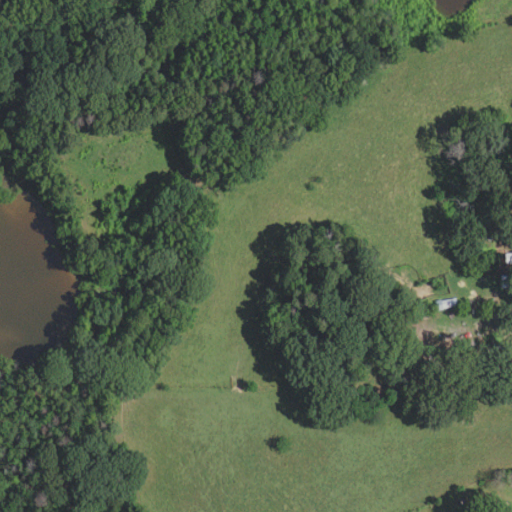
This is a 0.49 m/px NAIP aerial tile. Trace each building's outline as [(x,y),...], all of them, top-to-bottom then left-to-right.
[(508,273),(495,273),(495,259),(503,259),(504,265),(507,265),(508,273)] [(507,289),(500,289),(499,276),(507,276),(507,289)] [(442,309),(441,301),(455,299),(457,306),(442,309)] [(440,300),(442,310),(436,311),(434,302),(440,300)] [(473,308),(466,309),(465,301),(473,301),(473,308)] [(475,347),(469,350),(466,343),(471,340),(475,347)] [(397,386),(385,357),(404,349),(416,378),(397,386)] [(441,369),(427,376),(422,366),(436,359),(441,369)]
